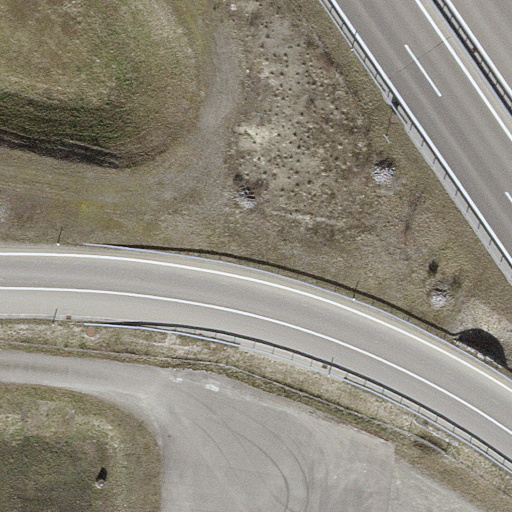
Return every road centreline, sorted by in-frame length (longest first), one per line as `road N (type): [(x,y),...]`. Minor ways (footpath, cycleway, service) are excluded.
road 1 (trunk): [(0,270),(139,277),(266,301),(391,343),(511,410)]
road 2 (track): [(452,511),(400,477),(204,392),(0,366)]
road 3 (trunk): [(378,0),(511,195)]
